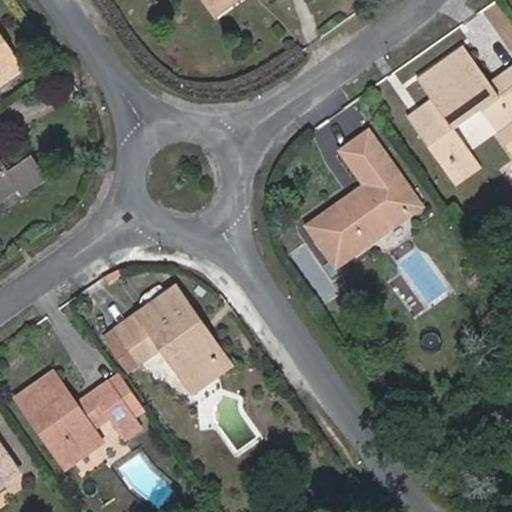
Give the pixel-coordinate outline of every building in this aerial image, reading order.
[(226,0),(215,8),(210,0),(202,0),(215,18),(240,0),(226,0)] [(0,84),(21,70),(0,39),(0,84)] [(433,101),(421,109),(433,127),(420,137),(456,186),(481,167),(456,132),(482,113),(497,135),(511,123),(511,69),(491,84),(464,48),(419,81),(433,101)] [(433,127),(421,109),(408,119),(420,137),(433,127)] [(511,154),(511,123),(497,135),(511,154)] [(398,201),(411,192),(369,133),(341,153),(365,186),(309,228),(338,267),(409,216),(398,201)] [(3,172),(0,167),(0,196),(14,187),(18,193),(41,177),(26,156),(3,172)] [(422,207),(411,192),(398,201),(409,216),(422,207)] [(175,288),(137,315),(144,323),(181,296),(175,288)] [(144,323),(137,315),(116,329),(140,363),(161,349),(185,382),(216,360),(196,331),(202,326),(181,296),(144,323)] [(231,366),(202,326),(196,331),(216,360),(185,382),(194,393),(231,366)] [(78,410),(75,406),(53,374),(17,400),(65,469),(101,443),(93,431),(109,419),(122,438),(141,426),(110,382),(92,395),(95,399),(78,410)] [(120,376),(110,382),(141,426),(150,419),(120,376)] [(92,395),(75,406),(78,410),(95,399),(92,395)] [(0,488),(21,474),(0,445),(0,488)]
